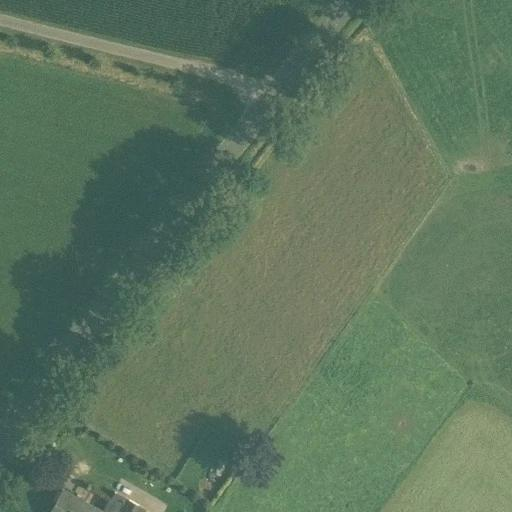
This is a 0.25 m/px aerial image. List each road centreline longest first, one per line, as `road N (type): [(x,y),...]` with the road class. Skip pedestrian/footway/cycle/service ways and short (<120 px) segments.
road 1 (unclassified): [(0,438),(275,87)]
road 2 (unclassified): [(275,87),(0,12)]
